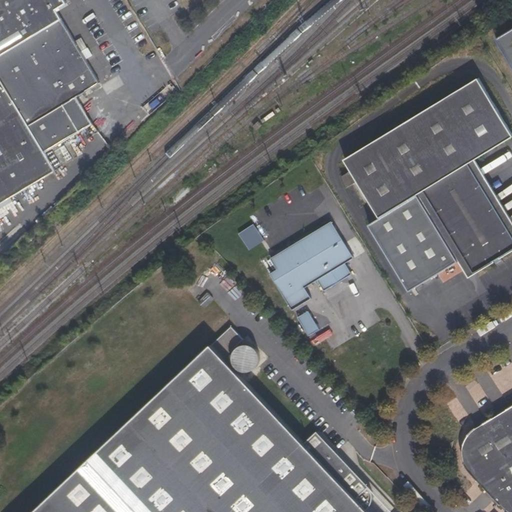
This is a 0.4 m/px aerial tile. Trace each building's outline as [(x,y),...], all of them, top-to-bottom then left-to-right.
[(0,0),(0,205),(56,172),(46,153),(93,125),(77,98),(100,84),(56,10),(66,3),(64,0),(0,0)] [(511,30),(498,39),(511,61),(511,30)] [(511,131),(479,77),(345,159),(351,170),(358,181),(380,218),(370,225),(411,292),(459,262),(469,278),(511,251),(511,219),(476,160),(511,137),(511,131)] [(349,187),(358,181),(351,170),(342,176),(349,187)] [(239,231),(249,248),(264,239),(254,222),(239,231)] [(278,270),(271,274),(293,310),(312,299),(306,288),(355,259),(332,222),(272,259),(278,270)] [(209,294),(200,302),(205,308),(214,299),(209,294)] [(308,333),(318,327),(309,309),(298,315),(308,333)] [(371,511),(367,507),(371,503),(373,497),(373,491),(371,486),(361,476),(318,431),(305,443),(244,381),(226,362),(224,360),(235,349),(236,351),(236,352),(235,353),(235,354),(234,355),(234,356),(234,357),(234,358),(234,359),(234,360),(234,361),(235,362),(235,363),(236,364),(236,365),(237,366),(237,367),(238,368),(239,369),(240,369),(241,370),(242,370),(242,371),(243,371),(244,371),(246,372),(247,372),(248,372),(249,372),(250,372),(251,371),(252,371),(253,371),(254,370),(255,370),(256,369),(256,368),(257,368),(258,367),(258,366),(259,365),(260,364),(260,363),(260,362),(261,361),(261,360),(261,359),(261,358),(261,357),(261,356),(261,355),(260,354),(260,353),(260,352),(259,351),(258,350),(258,349),(257,349),(256,348),(255,347),(254,346),(253,346),(252,345),(251,345),(250,345),(249,345),(247,345),(246,345),(245,345),(244,345),(243,345),(242,346),(241,346),(240,347),(239,348),(238,346),(244,341),(230,326),(35,511),(371,511)] [(469,471),(481,484),(508,511),(511,511),(511,404),(475,427),(468,433),(464,441),(462,446),(462,455),(465,465),(469,471)]
